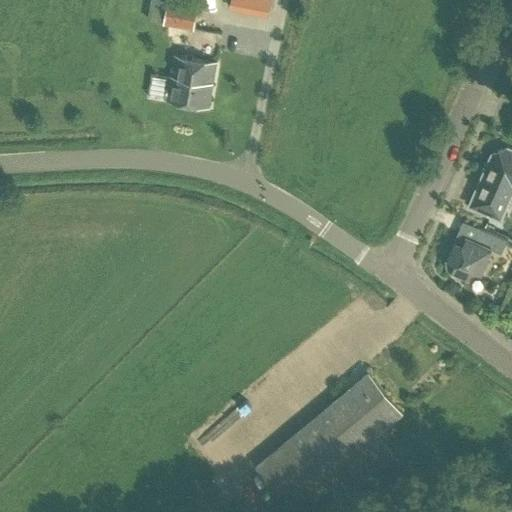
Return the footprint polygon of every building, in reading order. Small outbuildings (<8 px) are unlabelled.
[(194,30),(199,0),(187,0),(187,1),(182,0),(167,0),(163,24),(194,30)] [(268,15),(271,0),(228,0),(227,6),(268,15)] [(209,106),(216,62),(174,55),(169,83),(168,82),(165,98),(167,98),(167,99),(209,106)] [(511,149),(506,147),(492,152),(469,205),(500,218),(511,191),(511,149)] [(499,256),(507,239),(463,220),(446,258),(446,259),(445,261),(445,262),(446,264),(446,266),(447,267),(449,269),(450,270),(468,278),(472,270),(481,273),(491,248),(496,251),(495,254),(499,256)] [(451,280),(445,288),(453,294),(458,286),(451,280)] [(211,413),(237,443),(295,394),(270,364),(211,413)] [(288,504),(306,489),(316,500),(332,487),(342,499),(394,455),(375,433),(402,410),(369,372),(256,466),(288,504)] [(232,505),(231,499),(195,506),(196,511),(252,511),(250,502),(232,505)]
